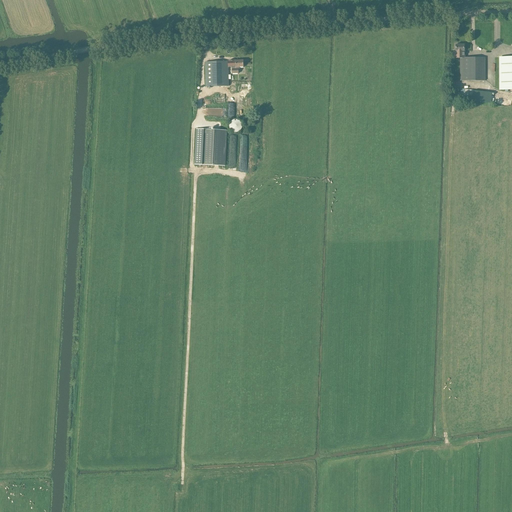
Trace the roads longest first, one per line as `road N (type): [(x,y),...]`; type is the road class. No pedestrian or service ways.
road 1 (unclassified): [(0,64),(203,33),(511,11)]
road 2 (track): [(70,511),(95,50)]
